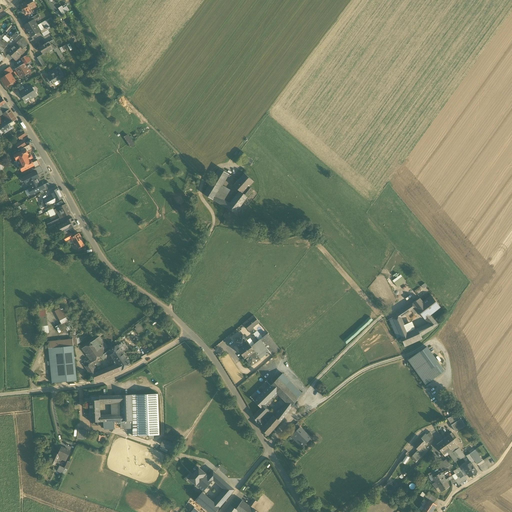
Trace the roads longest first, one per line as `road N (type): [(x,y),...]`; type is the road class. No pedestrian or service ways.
road 1 (residential): [(0,87),(100,256),(190,333)]
road 2 (unclassified): [(0,394),(94,385),(190,333)]
road 3 (residential): [(190,333),(268,449)]
